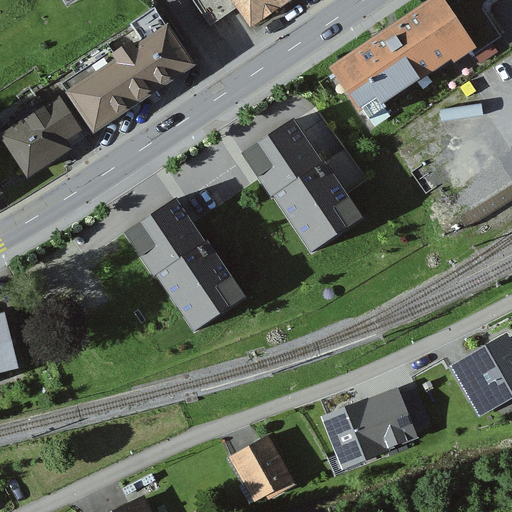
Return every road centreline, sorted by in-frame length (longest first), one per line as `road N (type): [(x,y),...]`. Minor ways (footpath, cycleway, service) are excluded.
road 1 (residential): [(35,511),(511,304)]
road 2 (secondary): [(366,0),(0,239)]
